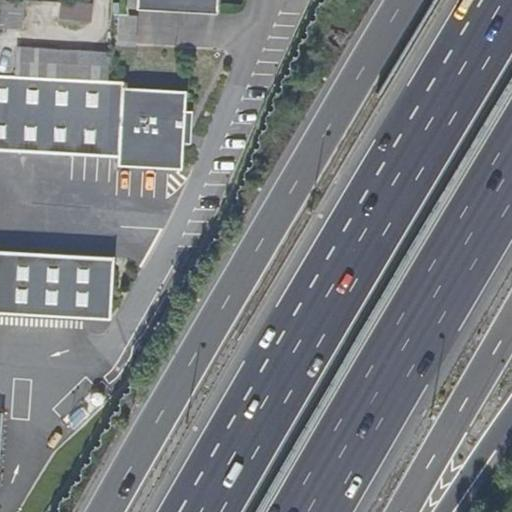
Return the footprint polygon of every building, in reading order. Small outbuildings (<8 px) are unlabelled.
[(26,7),(25,0),(14,0),(14,5),(0,5),(0,33),(24,34),(24,7),(26,7)] [(217,2),(185,0),(138,0),(138,4),(216,10),(217,2)] [(57,1),(56,18),(86,20),(87,3),(57,1)] [(110,55),(19,50),(18,77),(109,83),(110,55)] [(18,77),(0,75),(0,315),(107,322),(111,260),(0,252),(0,152),(118,160),(118,168),(177,171),(183,97),(124,94),(125,84),(109,83),(18,77)]
